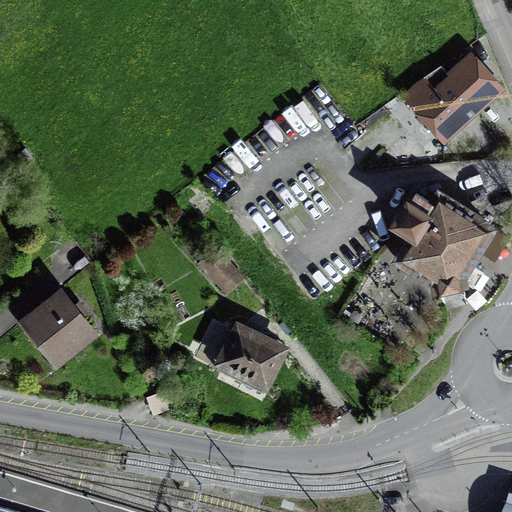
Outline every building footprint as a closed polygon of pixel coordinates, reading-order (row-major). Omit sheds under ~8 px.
[(495,86),(470,58),(453,73),(451,71),(449,73),(450,76),(441,66),(419,80),(403,95),(410,102),(413,99),(443,133),(495,86)] [(485,238),(492,227),(481,220),(481,219),(439,193),(433,203),(417,193),(410,204),(409,203),(398,221),(415,232),(399,257),(400,257),(398,261),(410,268),(412,265),(436,281),(438,287),(443,286),(443,285),(458,281),(459,282),(464,281),(462,274),(477,250),(480,252),(488,240),(485,238)] [(226,290),(242,276),(216,248),(201,262),(226,290)] [(61,290),(25,319),(57,360),(94,332),(61,290)] [(239,324),(220,360),(266,383),(284,347),(273,341),(268,336),(259,331),(251,331),(239,324)] [(511,511),(511,500),(506,499),(502,511),(511,511)]
